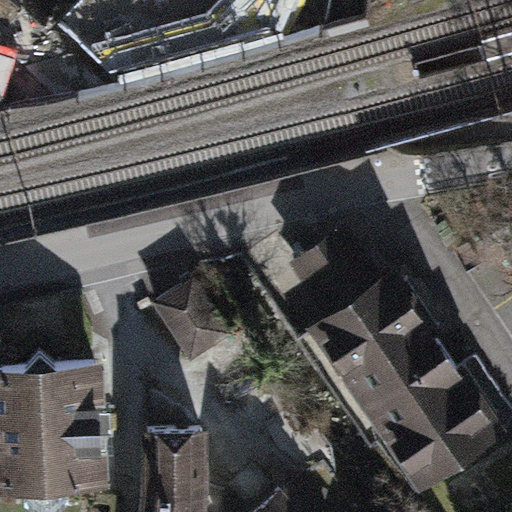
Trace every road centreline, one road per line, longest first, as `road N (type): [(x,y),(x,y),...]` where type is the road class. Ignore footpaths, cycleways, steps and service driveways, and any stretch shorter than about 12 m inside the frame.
road 1 (residential): [(366,192),(0,285)]
road 2 (residential): [(511,372),(366,192)]
road 3 (residential): [(511,155),(366,192)]
